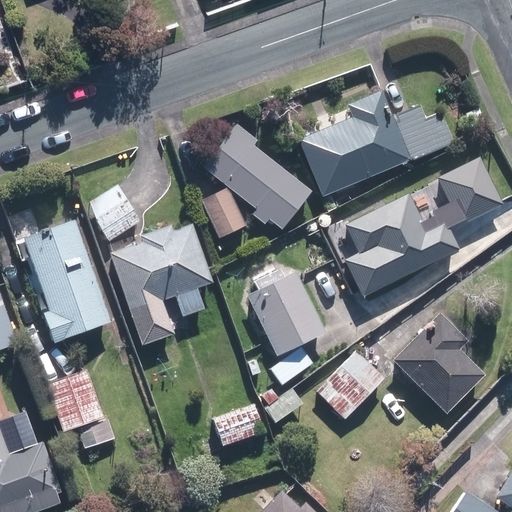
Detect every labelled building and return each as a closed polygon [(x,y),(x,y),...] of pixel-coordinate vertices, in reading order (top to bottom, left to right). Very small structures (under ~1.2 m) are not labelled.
[(295,141),(318,196),(407,159),(408,160),(436,149),(417,105),(391,115),(393,120),(389,122),(376,92),(344,105),(349,118),(295,141)] [(277,228),(306,191),(248,146),(252,141),(232,125),(199,167),(277,228)] [(440,178),(463,223),(503,203),(479,158),(440,178)] [(135,221),(115,185),(84,203),(105,239),(135,221)] [(224,191),(199,204),(216,236),(241,223),(224,191)] [(341,261),(358,296),(454,249),(440,222),(422,231),(406,197),(358,220),(371,246),(341,261)] [(68,221),(20,239),(57,339),(106,320),(68,221)] [(139,243),(106,255),(138,345),(169,334),(158,300),(173,295),(180,315),(199,308),(192,288),(208,283),(188,226),(168,233),(166,229),(138,239),(139,243)] [(257,290),(245,296),(273,355),(321,333),(292,273),(279,279),(275,271),(253,281),(257,290)] [(0,297),(0,347),(14,343),(0,297)] [(186,320),(193,338),(216,330),(210,311),(186,320)] [(436,316),(391,360),(443,413),(481,377),(454,349),(461,342),(436,316)] [(279,384),(309,362),(297,347),(268,369),(279,384)] [(343,418),(380,378),(353,353),(316,393),(343,418)] [(84,371),(43,385),(59,431),(76,425),(83,447),(111,437),(105,419),(100,420),(84,371)] [(299,403),(287,389),(264,409),(276,423),(299,403)] [(211,424),(219,446),(257,432),(249,410),(211,424)] [(0,441),(0,511),(25,511),(55,501),(52,493),(56,492),(38,444),(5,456),(0,441)] [(511,511),(511,466),(492,496),(509,507),(505,511),(511,511)] [(311,511),(284,485),(257,511),(311,511)] [(491,511),(464,493),(451,511),(491,511)]
